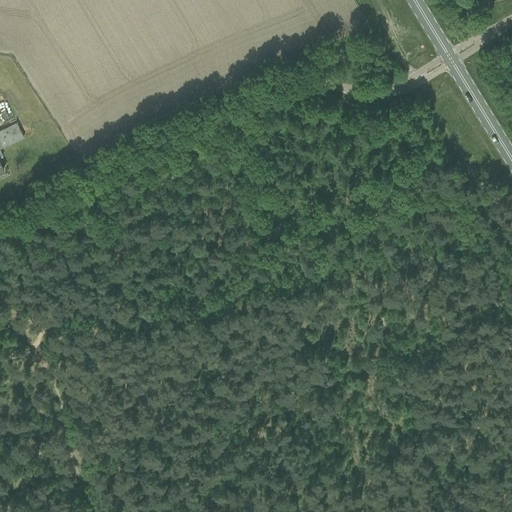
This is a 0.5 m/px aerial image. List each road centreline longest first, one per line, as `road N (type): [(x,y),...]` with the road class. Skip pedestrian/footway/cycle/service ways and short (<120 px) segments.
road 1 (unclassified): [(0,227),(262,97),(384,93),(449,58)]
road 2 (track): [(95,511),(52,383),(0,275)]
